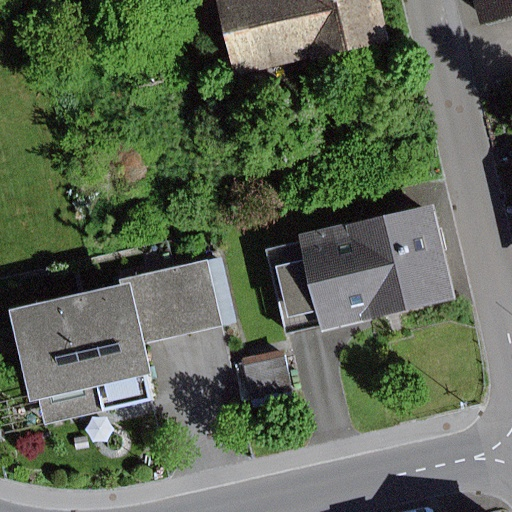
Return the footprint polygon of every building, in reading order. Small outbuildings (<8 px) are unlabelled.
[(374,0),(216,0),(235,78),(385,43),(374,0)] [(511,0),(477,0),(483,24),(511,17),(511,0)] [(432,205),(299,235),(301,242),(321,328),(322,333),(455,302),(432,205)] [(321,328),(301,242),(265,251),(286,336),(321,328)] [(123,280),(126,288),(139,347),(221,328),(205,261),(123,280)] [(126,288),(10,313),(29,402),(96,387),(101,412),(151,401),(139,347),(126,288)] [(284,351),(242,361),(251,400),(293,390),(284,351)]
